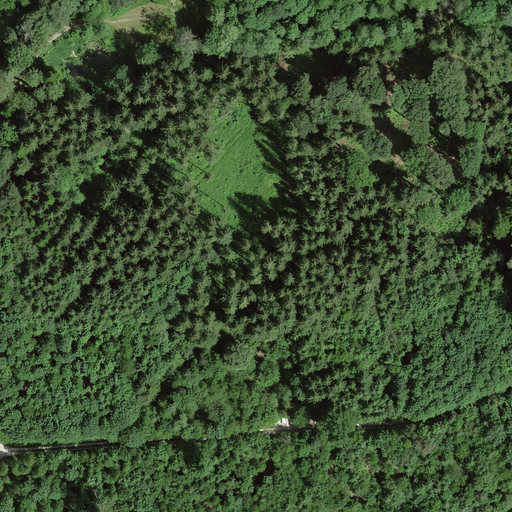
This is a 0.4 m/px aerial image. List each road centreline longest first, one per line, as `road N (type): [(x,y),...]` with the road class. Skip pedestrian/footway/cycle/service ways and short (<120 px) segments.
road 1 (track): [(511,384),(418,421),(0,453)]
road 2 (track): [(323,427),(295,338),(288,94)]
road 3 (track): [(0,101),(58,32),(166,5)]
